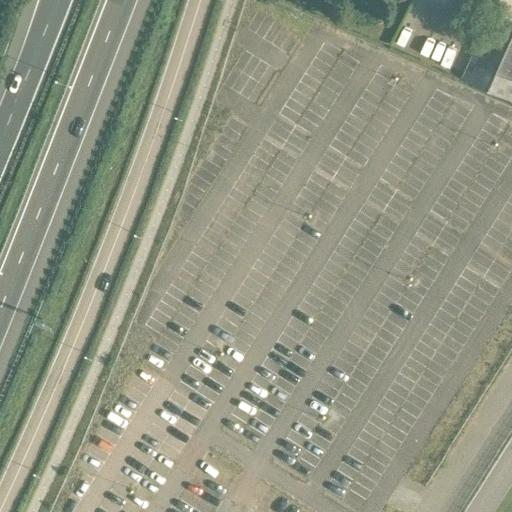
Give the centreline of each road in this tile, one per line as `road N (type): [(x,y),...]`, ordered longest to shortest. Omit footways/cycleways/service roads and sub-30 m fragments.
road 1 (tertiary): [(0,502),(132,192),(199,0)]
road 2 (motorway): [(0,310),(123,0)]
road 3 (motorway): [(56,0),(0,141)]
